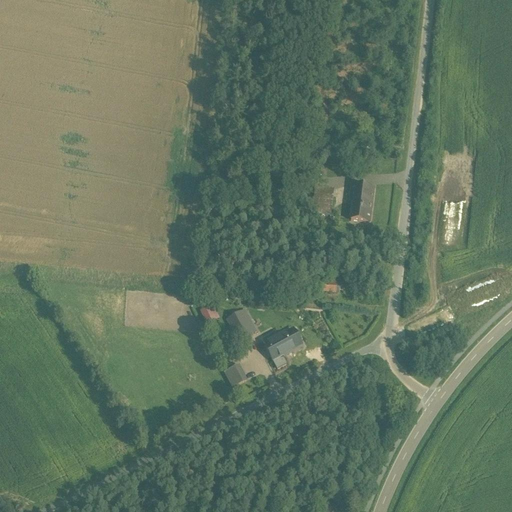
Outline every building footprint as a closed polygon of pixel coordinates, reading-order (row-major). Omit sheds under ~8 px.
[(352,186),(350,200),(372,203),(373,189),(352,186)] [(315,189),(313,208),(331,210),(334,191),(315,189)] [(372,203),(350,200),(349,205),(353,205),(351,222),(369,225),(372,203)] [(337,282),(322,280),(320,293),(335,294),(337,282)] [(248,313),(229,323),(240,344),(259,334),(248,313)] [(278,331),(260,341),(277,370),(289,364),(285,357),(302,348),(294,333),(283,339),(278,331)] [(239,366),(225,374),(234,389),(247,382),(239,366)]
